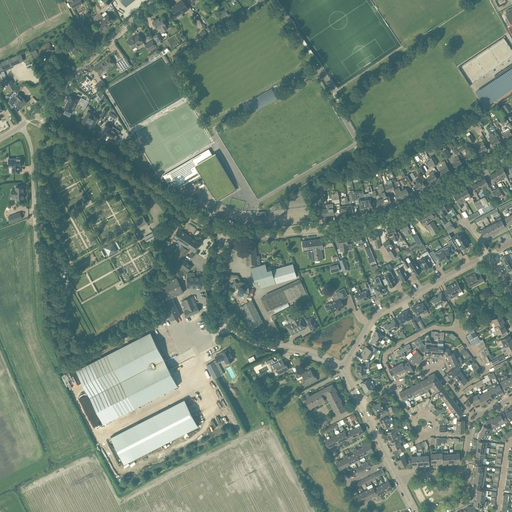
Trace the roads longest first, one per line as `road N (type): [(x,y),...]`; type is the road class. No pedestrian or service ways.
road 1 (unclassified): [(225,233),(379,220),(511,148)]
road 2 (unclassified): [(37,111),(49,126),(120,162),(225,233)]
road 3 (unclassified): [(341,368),(255,342),(227,323),(212,281),(225,233)]
road 4 (residential): [(341,368),(377,312),(488,255)]
road 5 (unclassified): [(37,111),(156,0)]
road 6 (unclassified): [(37,265),(32,157),(21,126)]
